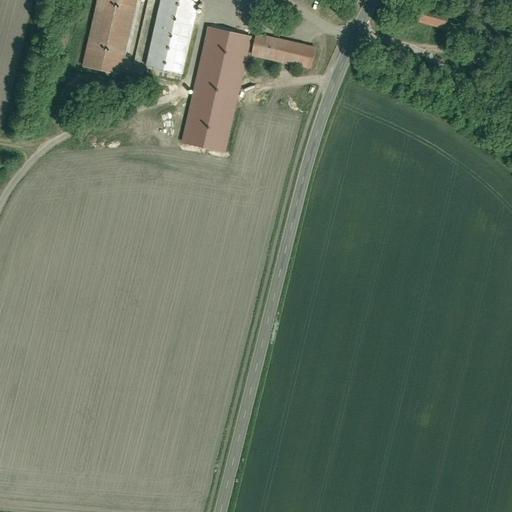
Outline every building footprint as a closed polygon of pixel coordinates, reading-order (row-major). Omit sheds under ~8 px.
[(136,0),(96,0),(81,67),(120,76),(136,0)] [(197,0),(196,0),(158,0),(144,68),(180,76),(197,0)] [(388,12),(386,17),(401,21),(403,16),(388,12)] [(446,23),(417,15),(415,24),(444,31),(446,23)] [(253,40),(209,31),(201,73),(239,81),(244,58),(310,71),(315,48),(254,36),(253,40)]
